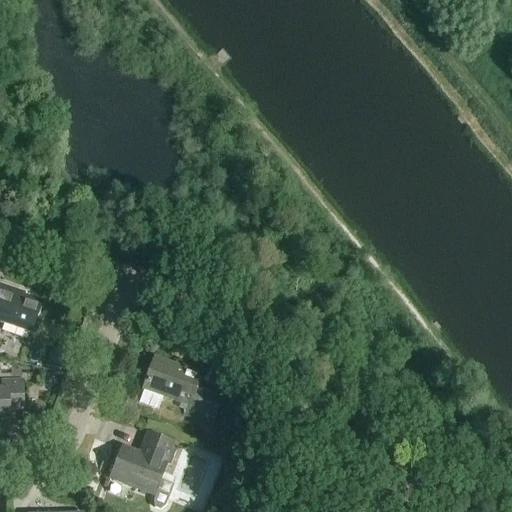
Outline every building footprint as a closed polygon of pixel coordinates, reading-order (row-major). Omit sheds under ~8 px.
[(33,334),(43,304),(19,296),(19,294),(2,288),(0,293),(0,323),(33,334)] [(221,399),(210,396),(198,391),(202,379),(157,362),(142,405),(159,411),(164,398),(191,407),(188,416),(201,421),(212,425),(221,399)] [(3,378),(4,392),(0,392),(0,422),(10,422),(10,411),(25,411),(24,383),(24,378),(3,378)] [(37,420),(37,429),(47,429),(49,429),(49,423),(49,420),(37,420)] [(110,481),(156,498),(157,499),(155,504),(155,511),(159,511),(162,511),(167,509),(175,487),(162,482),(168,466),(171,467),(177,452),(173,450),(175,445),(148,435),(140,456),(123,449),(110,481)]
